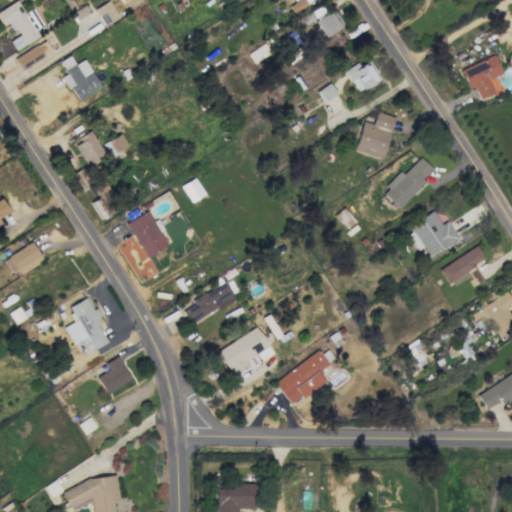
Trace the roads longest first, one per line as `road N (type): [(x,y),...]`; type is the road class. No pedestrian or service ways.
road 1 (tertiary): [(0,96),(153,334),(180,435)]
road 2 (residential): [(511,438),(180,435)]
road 3 (residential): [(356,0),(511,239)]
